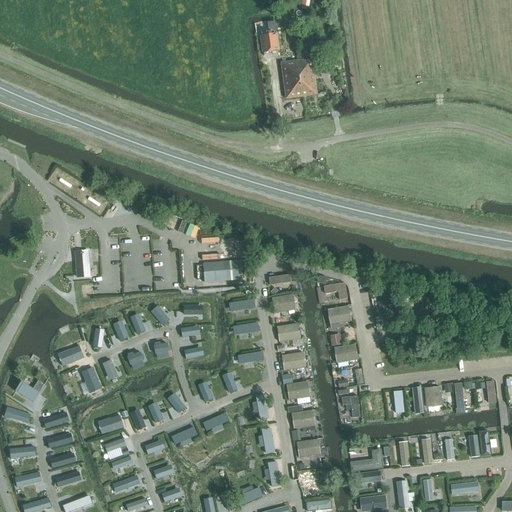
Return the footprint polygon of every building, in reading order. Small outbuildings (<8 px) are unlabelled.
[(309,9),(310,0),(301,0),(300,7),(309,9)] [(264,35),(260,36),(263,53),(279,51),(275,22),(267,23),(269,35),(264,35)] [(322,44),(310,46),(312,59),(324,57),(322,44)] [(303,60),(296,61),(301,97),(317,95),(312,60),(303,62),(303,60)] [(296,61),(281,63),(286,99),(301,97),(296,61)] [(239,238),(221,240),(223,259),(229,259),(228,251),(240,250),(239,238)] [(80,255),(76,255),(77,278),(90,277),(88,252),(80,253),(80,255)] [(241,261),(203,264),(204,282),(242,279),(241,261)] [(290,283),(289,275),(268,278),(269,286),(290,283)] [(319,276),(318,283),(325,285),(327,278),(319,276)] [(324,287),(325,294),(338,292),(340,300),(347,299),(345,283),(324,287)] [(274,315),(295,311),(292,296),(272,299),(274,315)] [(234,303),(235,311),(255,308),(254,300),(234,303)] [(184,306),(184,315),(191,315),(191,314),(199,314),(199,307),(191,307),(191,306),(184,306)] [(328,311),(331,326),(351,322),(349,307),(328,311)] [(159,321),(163,326),(169,320),(165,315),(164,316),(159,310),(155,314),(160,320),(159,321)] [(135,329),(137,335),(145,331),(143,325),(142,326),(139,319),(133,321),(136,328),(135,329)] [(257,323),(238,326),(239,334),(259,331),(257,323)] [(280,343),(300,340),(298,324),(277,328),(280,343)] [(118,336),(120,341),(128,338),(126,332),(125,333),(122,326),(116,328),(119,335),(118,336)] [(181,329),(182,338),(189,337),(189,335),(196,334),(195,328),(187,329),(187,328),(181,329)] [(93,347),(102,348),(103,342),(102,342),(103,334),(96,334),(95,341),(94,341),(93,347)] [(340,336),(331,338),(332,346),(341,345),(340,336)] [(164,353),(168,353),(168,352),(169,352),(167,344),(161,345),(160,343),(154,344),(155,346),(154,346),(156,354),(164,353)] [(334,349),(337,365),(358,361),(355,345),(334,349)] [(79,346),(58,355),(60,359),(59,360),(60,362),(61,362),(63,366),(84,358),(79,346)] [(190,350),(184,351),(186,360),(193,358),(192,357),(200,356),(198,350),(191,351),(190,350)] [(244,363),(264,360),(262,352),(242,355),(244,363)] [(128,358),(131,365),(138,362),(139,363),(142,361),(143,360),(140,353),(134,355),(133,353),(128,355),(128,357),(128,358)] [(284,372),(305,369),(302,353),(281,357),(284,372)] [(111,361),(103,364),(105,370),(106,370),(109,377),(115,374),(112,367),(113,367),(111,361)] [(93,368),(81,373),(90,394),(94,392),(95,393),(97,392),(97,391),(101,389),(93,368)] [(361,369),(355,371),(357,385),(364,384),(361,369)] [(289,375),(282,376),(284,385),(291,383),(289,375)] [(227,387),(229,393),(237,390),(235,384),(234,384),(231,377),(225,379),(228,387),(227,387)] [(21,383),(16,392),(33,403),(44,385),(38,381),(32,390),(21,383)] [(290,399),(310,396),(308,381),(287,384),(290,399)] [(496,402),(494,382),(486,383),(488,403),(496,402)] [(454,385),(457,409),(464,408),(462,384),(454,385)] [(203,397),(205,403),(213,399),(211,393),(209,394),(207,387),(201,389),(204,396),(203,397)] [(424,413),(421,388),(413,389),(415,409),(414,410),(415,414),(416,414),(419,414),(420,413),(424,413)] [(442,406),(440,388),(425,389),(427,407),(442,406)] [(402,392),(394,392),(396,413),(404,413),(402,392)] [(385,415),(383,394),(374,395),(377,416),(385,415)] [(265,395),(256,397),(257,402),(259,413),(260,420),(269,419),(265,395)] [(352,418),(360,417),(357,397),(342,399),(343,406),(351,405),(352,418)] [(175,408),(179,413),(186,408),(181,403),(181,404),(176,398),(171,402),(176,408),(175,408)] [(153,417),(155,423),(163,420),(161,414),(160,414),(157,407),(151,410),(154,417),(153,417)] [(6,411),(4,417),(10,419),(10,418),(28,424),(31,415),(8,408),(7,412),(6,411)] [(295,428),(315,425),(312,410),(292,413),(295,428)] [(66,413),(43,421),(46,429),(69,421),(66,413)] [(225,413),(203,423),(207,431),(212,429),(222,424),(229,421),(225,413)] [(135,425),(137,431),(146,427),(143,421),(142,421),(139,415),(133,417),(136,424),(135,425)] [(119,416),(98,423),(100,427),(99,428),(100,430),(101,430),(102,435),(123,428),(119,416)] [(194,427),(172,437),(175,445),(180,443),(190,438),(197,435),(194,427)] [(271,429),(262,430),(263,436),(265,447),(266,454),(275,452),(271,429)] [(488,431),(479,432),(482,456),(491,456),(488,431)] [(70,434),(47,440),(49,449),(73,442),(70,434)] [(477,436),(469,437),(471,458),(479,457),(477,436)] [(124,439),(105,446),(108,453),(126,446),(124,439)] [(300,457),(320,454),(318,439),(298,442),(300,457)] [(432,463),(430,440),(422,441),(425,464),(432,463)] [(452,440),(445,441),(447,460),(454,460),(452,440)] [(402,466),(410,465),(408,442),(400,443),(402,466)] [(145,447),(148,455),(154,453),(154,452),(161,449),(158,443),(151,446),(151,445),(145,447)] [(11,454),(10,454),(11,459),(17,459),(17,458),(36,456),(35,447),(11,450),(11,454)] [(352,472),(382,468),(380,451),(372,451),(373,460),(351,463),(352,472)] [(73,454),(50,460),(52,469),(76,462),(73,454)] [(114,470),(115,470),(133,464),(130,457),(113,463),(112,465),(114,470)] [(276,462),(268,464),(269,469),(271,480),(272,487),(281,486),(276,462)] [(160,470),(154,472),(156,480),(163,477),(162,476),(169,474),(167,468),(160,471),(160,470)] [(328,481),(327,471),(302,475),(303,484),(305,487),(310,486),(311,483),(328,481)] [(81,480),(78,472),(55,479),(58,488),(81,480)] [(356,479),(356,480),(356,483),(357,484),(360,484),(361,483),(381,480),(380,472),(356,475),(356,479)] [(39,473),(16,478),(17,482),(16,482),(17,488),(23,487),(23,486),(41,481),(39,473)] [(136,476),(113,485),(116,493),(139,484),(139,483),(139,482),(138,480),(137,479),(136,476)] [(431,480),(423,481),(425,502),(433,501),(431,480)] [(406,481),(397,482),(400,508),(404,508),(405,508),(409,508),(410,507),(409,503),(408,502),(406,481)] [(476,483),(450,486),(451,495),(473,492),(474,493),(477,493),(478,492),(477,484),(476,483)] [(244,495),(237,498),(240,506),(262,496),(259,488),(254,490),(244,495)] [(162,495),(165,503),(171,500),(171,499),(178,497),(175,491),(168,494),(168,493),(162,495)] [(228,511),(236,507),(233,501),(232,501),(229,495),(223,498),(227,505),(226,505),(228,511)] [(87,496),(64,506),(66,511),(72,511),(91,505),(87,496)] [(361,499),(361,500),(361,505),(362,505),(363,511),(364,511),(386,509),(385,496),(361,499)] [(49,498),(24,506),(25,510),(24,510),(24,511),(34,511),(51,507),(49,498)] [(127,505),(128,511),(129,511),(148,506),(145,499),(127,505)] [(330,500),(306,503),(307,511),(315,511),(316,511),(320,511),(321,510),(331,509),(330,500)] [(206,511),(214,511),(214,509),(213,510),(212,502),(206,504),(207,511),(206,511)] [(511,502),(502,502),(502,511),(511,511),(511,502)]
